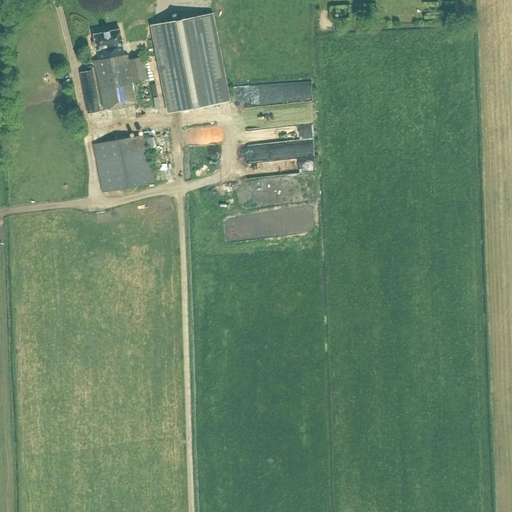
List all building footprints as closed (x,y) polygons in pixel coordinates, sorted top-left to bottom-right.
[(152,25),(169,112),(229,101),(213,13),(152,25)] [(104,110),(150,101),(142,57),(128,59),(127,54),(124,55),(122,45),(119,29),(93,34),(95,41),(92,42),(94,50),(96,50),(97,50),(99,62),(94,63),(104,110)] [(100,111),(92,71),(79,73),(87,113),(100,111)] [(295,124),(296,139),(309,138),(308,123),(295,124)] [(102,192),(153,183),(144,134),(93,144),(102,192)] [(266,176),(310,171),(307,140),(272,144),(274,160),(264,161),(266,176)]
